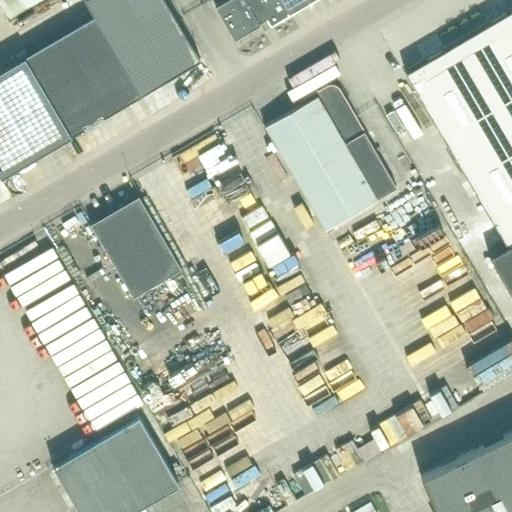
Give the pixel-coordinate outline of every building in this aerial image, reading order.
[(39,0),(0,0),(0,2),(9,18),(39,0)] [(83,0),(92,14),(138,94),(196,60),(160,0),(83,0)] [(219,0),(213,4),(232,37),(265,18),(268,23),(290,11),(304,2),(307,0),(219,0)] [(511,6),(403,71),(505,245),(487,255),(511,298),(511,6)] [(0,174),(99,117),(138,94),(92,14),(0,68),(0,174)] [(323,228),(395,186),(362,131),(363,130),(338,87),(335,85),(332,83),(328,83),(325,84),(300,98),(302,102),(262,124),(323,228)] [(131,295),(179,267),(137,194),(88,222),(131,295)] [(126,511),(177,482),(137,413),(50,464),(78,511),(126,511)] [(511,511),(511,428),(419,475),(436,511),(511,511)] [(258,476),(215,500),(221,511),(250,511),(272,500),(258,476)] [(374,511),(368,501),(348,511),(374,511)]
